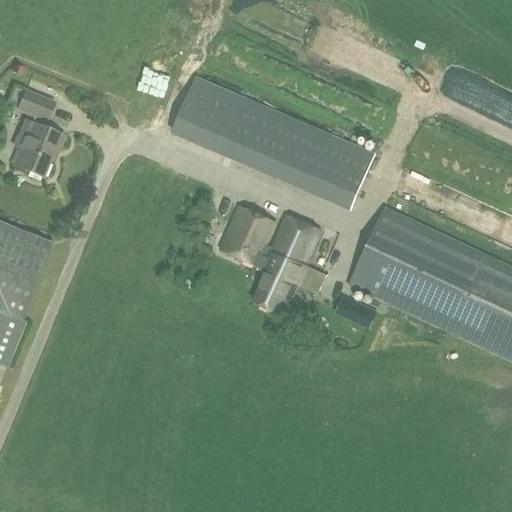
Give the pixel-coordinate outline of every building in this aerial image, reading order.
[(378,50),(366,75),(399,91),(411,66),(378,50)] [(351,209),(374,156),(195,79),(172,132),(351,209)] [(32,125),(25,122),(14,149),(20,151),(14,167),(42,179),(52,152),(57,154),(63,138),(41,130),(44,122),(47,123),(54,105),(24,93),(14,88),(9,102),(19,106),(17,110),(35,117),(32,125)] [(299,286),(319,295),(327,277),(303,267),(319,230),(287,216),(272,248),(267,246),(277,224),(240,207),(221,251),(268,272),(255,303),(278,314),(284,301),(286,302),(293,299),(299,286)] [(511,268),(487,257),(386,208),(349,285),(511,363),(511,268)] [(50,246),(0,226),(0,367),(5,369),(23,324),(19,323),(50,246)] [(331,230),(324,246),(341,255),(349,239),(331,230)] [(371,324),(376,312),(365,307),(357,324),(369,329),(371,324)]
